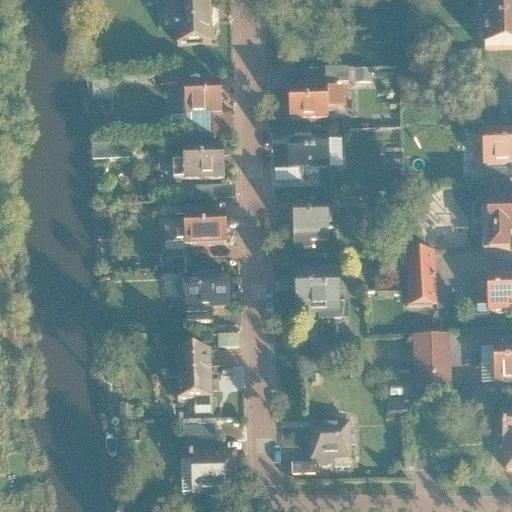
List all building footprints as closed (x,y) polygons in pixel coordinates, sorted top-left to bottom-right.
[(511,0),(479,0),(480,20),(511,18),(511,0)] [(212,50),(209,1),(174,2),(176,51),(212,50)] [(511,18),(480,20),(481,51),(511,50),(511,18)] [(348,72),(326,73),(326,88),(348,87),(348,72)] [(222,122),(221,89),(185,90),(186,123),(222,122)] [(329,126),(327,92),(289,94),(291,128),(329,126)] [(511,170),(511,134),(486,135),(486,171),(511,170)] [(330,174),(328,145),(293,147),(294,176),(330,174)] [(224,187),(223,152),(184,153),(184,188),(224,187)] [(161,168),(161,181),(177,182),(177,168),(161,168)] [(321,176),(298,177),(299,187),(321,187),(321,176)] [(238,201),(237,188),(198,189),(198,201),(238,201)] [(511,202),(487,204),(491,258),(511,257),(511,202)] [(330,247),(329,209),(294,209),(294,253),(311,253),(312,247),(330,247)] [(228,253),(227,219),(185,220),(185,254),(228,253)] [(438,311),(435,257),(406,258),(409,313),(438,311)] [(339,277),(296,277),(296,321),(320,320),(320,325),(340,325),(339,277)] [(511,316),(511,278),(489,280),(490,317),(511,316)] [(229,316),(227,284),(185,285),(187,317),(214,316),(229,316)] [(214,316),(187,317),(187,332),(214,332),(214,316)] [(453,394),(449,341),(413,343),(417,396),(453,394)] [(511,389),(511,353),(495,354),(498,391),(511,389)] [(214,410),(211,359),(176,361),(179,412),(214,410)] [(315,470),(353,469),(352,430),(346,430),(346,422),(326,423),(326,431),(311,431),(312,470),(315,470)] [(181,463),(192,463),(192,453),(216,452),(215,441),(181,441),(181,463)] [(419,446),(419,471),(438,471),(438,446),(419,446)] [(239,495),(238,451),(216,452),(192,453),(192,463),(193,496),(239,495)] [(315,470),(312,470),(293,470),(293,481),(315,481),(315,470)]
